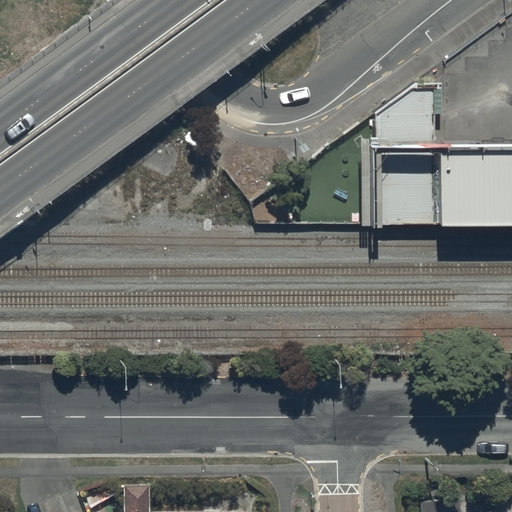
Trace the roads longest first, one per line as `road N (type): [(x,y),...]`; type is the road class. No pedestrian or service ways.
road 1 (secondary): [(440,0),(320,87),(281,104),(232,90),(159,0)]
road 2 (tertiary): [(0,418),(333,414)]
road 3 (primary): [(256,0),(0,184)]
road 4 (primary): [(0,123),(169,0)]
road 5 (tertiary): [(333,414),(511,413)]
